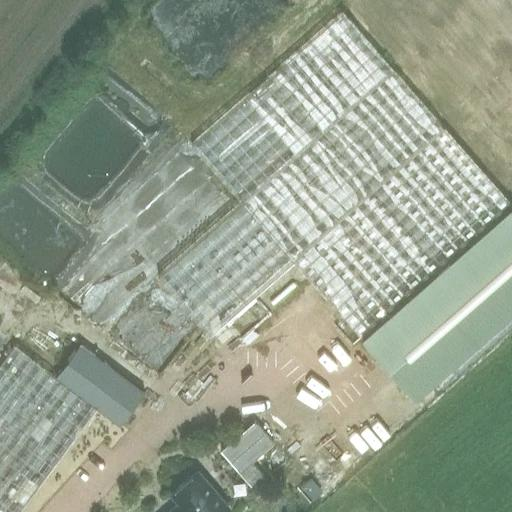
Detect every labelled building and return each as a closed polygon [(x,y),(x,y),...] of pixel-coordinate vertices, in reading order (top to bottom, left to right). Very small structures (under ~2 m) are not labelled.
[(191,142),(242,200),(158,274),(209,332),(293,258),(362,337),(511,205),(511,203),(342,9),(191,142)] [(415,397),(511,311),(511,205),(362,337),(415,397)] [(272,284),(227,334),(233,339),(239,332),(251,343),(289,299),(272,284)] [(331,312),(319,320),(326,331),(338,324),(331,312)] [(135,326),(110,359),(142,383),(173,342),(153,326),(146,335),(135,326)] [(0,340),(0,511),(18,511),(94,411),(53,380),(0,340)] [(97,407),(120,424),(144,392),(80,343),(53,380),(94,411),(97,407)] [(281,375),(298,372),(296,362),(279,365),(281,375)] [(274,446),(314,489),(376,431),(359,412),(339,430),(317,406),(274,446)] [(201,432),(218,425),(215,416),(197,423),(201,432)] [(254,421),(221,450),(251,484),(263,474),(252,461),(273,442),(254,421)] [(172,489),(180,498),(192,511),(217,511),(229,502),(197,466),(172,489)] [(192,511),(180,498),(163,511),(192,511)] [(270,511),(288,511),(290,509),(273,501),(268,511),(270,511)]
